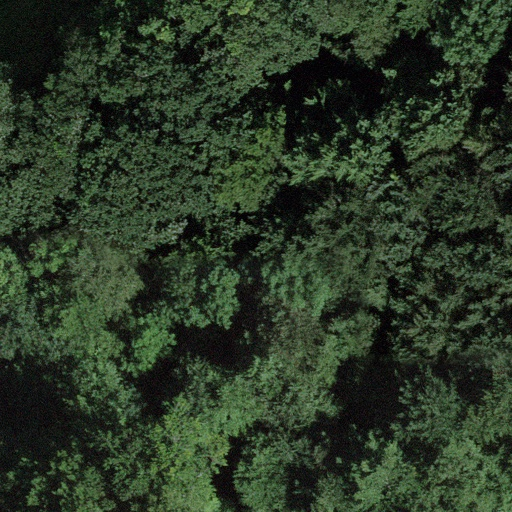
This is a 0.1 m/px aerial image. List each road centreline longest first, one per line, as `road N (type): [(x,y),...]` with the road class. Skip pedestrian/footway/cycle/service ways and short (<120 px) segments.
road 1 (track): [(97,511),(511,110)]
road 2 (track): [(0,307),(136,238),(368,84),(445,0)]
